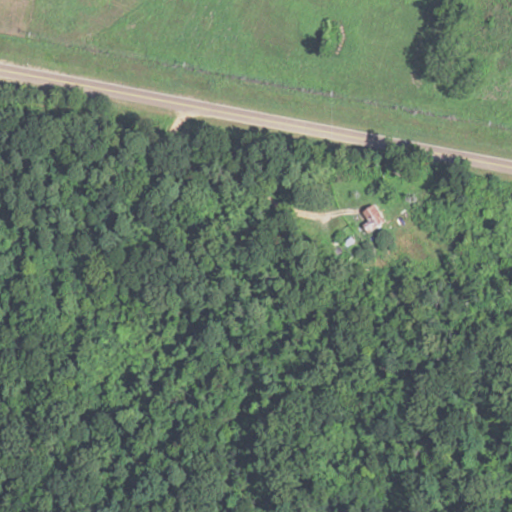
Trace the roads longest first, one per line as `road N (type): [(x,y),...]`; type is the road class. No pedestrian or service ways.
road 1 (residential): [(397,149),(390,197),(350,212),(301,216),(255,199),(199,150),(171,148),(78,179),(3,221),(6,292)]
road 2 (residential): [(0,73),(511,171)]
